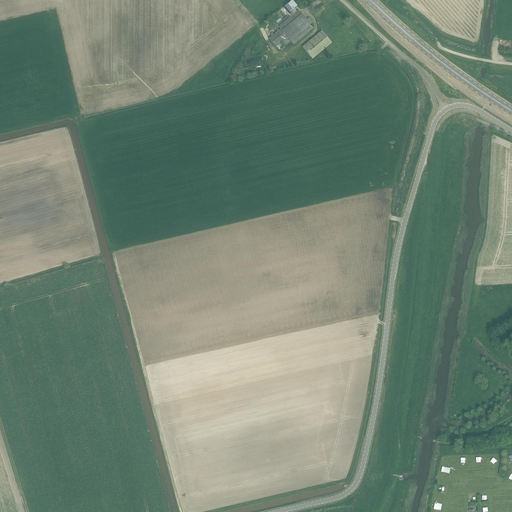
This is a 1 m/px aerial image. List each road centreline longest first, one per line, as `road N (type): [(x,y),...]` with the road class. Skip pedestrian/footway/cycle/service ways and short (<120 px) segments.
road 1 (unclassified): [(279,511),(345,494),(359,476),(393,264),(444,111)]
road 2 (primary): [(511,111),(370,0)]
road 3 (unclassified): [(341,0),(425,74),(444,111)]
